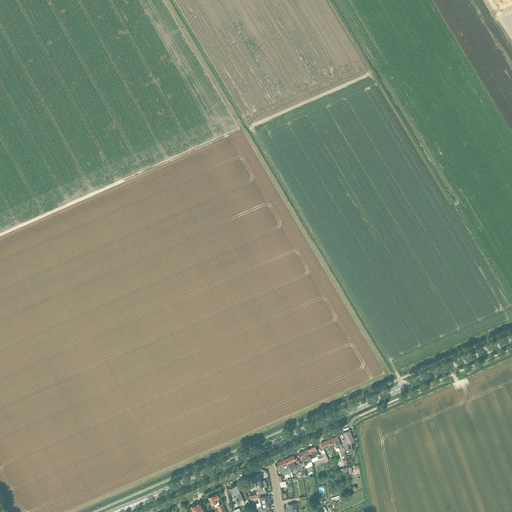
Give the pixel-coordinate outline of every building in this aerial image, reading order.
[(344,438),(342,439),(344,442),(343,442),(342,443),(345,449),(348,448),(355,448),(354,440),(349,430),(343,433),(345,437),(344,438)] [(340,434),(329,439),(332,446),(336,445),(336,446),(339,444),(342,450),(344,449),(344,448),(342,442),(343,442),(342,439),(340,434)] [(332,446),(329,439),(321,443),(323,447),(326,446),(328,452),(333,449),(332,446)] [(307,449),(311,458),(317,456),(320,464),(324,462),(324,457),(323,455),(322,453),(319,455),(318,454),(319,453),(317,450),(315,445),(307,449)] [(307,449),(299,453),(301,457),(301,458),(303,462),(300,463),(301,464),(301,466),(302,470),(306,469),(305,465),(308,464),(307,463),(312,461),(311,458),(307,449)] [(293,455),(285,459),(288,466),(289,469),(290,472),(291,476),(293,476),(292,471),(296,470),(296,468),(297,468),(301,466),(301,464),(299,459),(297,460),(298,464),(296,465),(295,465),(293,461),(295,460),(293,455)] [(279,480),(284,480),(283,474),(282,474),(282,473),(289,469),(288,466),(285,459),(277,462),(279,467),(278,468),(281,474),(278,475),(279,480)] [(261,482),(258,475),(254,476),(253,476),(251,477),(251,478),(250,478),(254,485),(258,484),(259,488),(263,486),(264,488),(267,486),(265,480),(261,482)] [(240,492),(237,484),(230,487),(230,488),(228,489),(229,495),(230,494),(229,490),(231,489),(234,496),(237,494),(242,504),(245,502),(244,500),(248,498),(244,490),(240,492)] [(220,504),(218,499),(220,498),(217,493),(214,495),(214,494),(208,497),(210,501),(211,504),(214,503),(215,507),(216,506),(218,511),(226,511),(223,503),(220,504)] [(263,496),(263,493),(256,494),(256,497),(260,497),(260,498),(259,498),(258,499),(259,503),(261,502),(270,500),(269,495),(263,496)] [(259,511),(266,510),(266,507),(271,506),(270,500),(261,502),(261,505),(259,506),(258,507),(258,508),(259,511)] [(202,506),(200,502),(196,505),(195,504),(194,504),(192,504),(192,505),(191,506),(193,510),(193,511),(192,511),(206,511),(205,511),(204,511),(203,508),(204,508),(203,505),(202,506)] [(289,511),(297,511),(296,503),(288,504),(289,511)]
